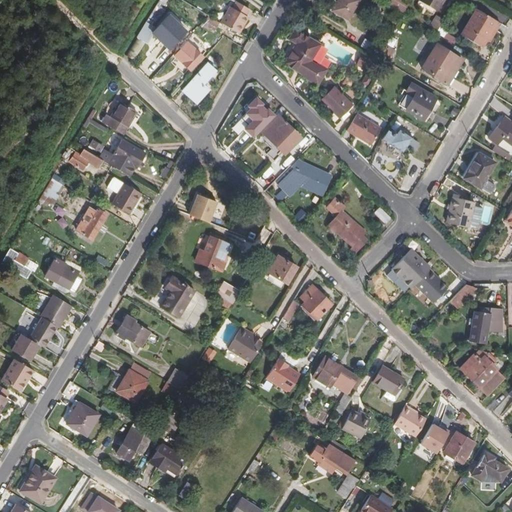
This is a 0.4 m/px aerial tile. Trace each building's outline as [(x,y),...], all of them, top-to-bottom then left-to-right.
[(336,0),(332,8),(348,18),(358,0),(336,0)] [(410,5),(401,0),(394,0),(392,5),(405,13),(410,5)] [(420,0),(421,0),(436,10),(441,0),(420,0)] [(219,23),(229,29),(237,34),(247,18),(245,17),(249,10),(236,3),(232,9),(229,7),(219,23)] [(488,41),(499,24),(477,10),(462,36),(484,49),(488,41)] [(436,33),(441,25),(446,16),(439,12),(428,28),(436,33)] [(168,15),(158,26),(173,40),(183,30),(168,15)] [(202,28),(214,30),(216,21),(204,19),(202,28)] [(386,45),(392,49),(408,23),(402,19),(386,45)] [(499,24),(488,41),(491,42),(501,25),(499,24)] [(441,25),(436,33),(444,38),(449,30),(441,25)] [(309,64),(312,59),(321,44),(296,29),(290,39),(298,43),(285,63),(302,74),(301,75),(308,79),(314,68),(309,64)] [(381,48),(366,38),(361,45),(377,55),(381,48)] [(133,59),(143,45),(136,41),(127,56),(133,59)] [(188,71),(201,57),(186,43),(175,55),(183,62),(181,64),(188,71)] [(392,49),(386,45),(379,56),(388,62),(396,50),(392,49)] [(423,71),(448,86),(462,61),(437,47),(423,71)] [(374,59),(363,54),(358,65),(370,69),(374,59)] [(163,80),(173,66),(166,61),(156,75),(163,80)] [(203,83),(215,70),(208,63),(182,89),(195,102),(208,89),(203,83)] [(317,85),(326,72),(326,71),(316,64),(314,68),(308,79),(317,85)] [(203,83),(208,89),(218,72),(215,70),(203,83)] [(435,102),(418,92),(420,89),(412,84),(407,92),(415,96),(407,109),(424,120),(435,102)] [(348,114),(346,112),(352,105),(353,105),(335,87),(323,99),(335,111),(334,113),(343,122),(349,116),(348,114)] [(437,99),(420,89),(418,92),(435,102),(437,99)] [(122,134),(127,127),(136,111),(120,102),(111,117),(107,114),(103,122),(122,134)] [(354,107),(352,105),(346,112),(348,114),(354,107)] [(372,145),(381,129),(357,114),(349,127),(356,132),(354,134),(372,145)] [(284,152),(299,137),(277,115),(263,130),(284,152)] [(504,117),(488,139),(496,145),(502,138),(511,145),(511,122),(511,123),(504,117)] [(398,150),(409,132),(394,122),(381,140),(388,144),(389,144),(398,150)] [(90,147),(99,151),(102,144),(92,141),(90,147)] [(104,150),(98,159),(102,161),(111,167),(129,177),(134,168),(136,170),(145,155),(121,141),(112,155),(104,150)] [(73,152),(69,149),(63,160),(66,162),(73,152)] [(98,159),(84,150),(80,156),(75,153),(69,163),(81,171),(87,163),(97,169),(102,161),(98,159)] [(479,187),(484,179),(494,162),(478,153),(463,177),(479,187)] [(300,164),(293,172),(302,181),(301,182),(323,192),(329,177),(300,164)] [(288,195),(301,182),(302,181),(293,172),(278,187),(288,195)] [(52,198),(60,184),(52,179),(43,193),(52,198)] [(484,179),(479,187),(489,193),(494,185),(484,179)] [(139,193),(123,183),(110,204),(127,214),(139,193)] [(186,215),(208,224),(217,203),(195,194),(186,215)] [(327,224),(352,246),(365,232),(341,210),(343,207),(334,198),(326,207),(335,216),(327,224)] [(470,225),(473,207),(474,202),(453,198),(447,223),(469,228),(470,225)] [(384,225),(390,219),(380,207),(373,213),(384,225)] [(478,227),(482,208),(473,207),(470,225),(478,227)] [(91,239),(106,215),(96,209),(95,212),(88,208),(75,230),(91,239)] [(194,261),(220,270),(224,258),(223,258),(227,243),(226,242),(226,240),(221,238),(220,240),(208,236),(203,251),(198,249),(194,261)] [(9,248),(0,262),(0,263),(26,279),(31,271),(23,266),(27,259),(9,248)] [(448,288),(410,250),(390,270),(410,290),(414,286),(432,304),(448,288)] [(277,256),(267,272),(286,283),(296,267),(277,256)] [(68,289),(75,277),(78,272),(54,257),(43,275),(56,282),(68,289)] [(161,307),(177,317),(193,289),(171,276),(164,288),(170,291),(161,307)] [(75,277),(68,289),(73,293),(80,280),(75,277)] [(223,299),(220,304),(228,310),(239,291),(223,281),(214,294),(223,299)] [(466,283),(447,302),(454,309),(473,290),(466,283)] [(316,290),(301,306),(316,320),(331,305),(316,290)] [(41,317),(55,326),(58,327),(71,306),(52,295),(40,316),(41,317)] [(496,334),(499,334),(498,308),(476,305),(475,310),(473,309),(468,339),(484,343),(486,329),(496,330),(496,334)] [(294,311),(289,308),(281,322),(289,326),(291,323),(288,321),(294,311)] [(124,337),(140,346),(148,331),(133,322),(134,320),(125,315),(114,333),(122,339),(124,337)] [(43,348),(55,326),(41,317),(28,340),(38,345),(43,348)] [(346,324),(340,320),(333,334),(338,337),(346,324)] [(247,336),(248,333),(241,328),(228,350),(249,362),(260,343),(252,338),(247,336)] [(38,345),(28,340),(20,334),(11,351),(29,361),(38,345)] [(216,352),(210,348),(204,358),(210,362),(216,352)] [(483,390),(498,374),(493,370),(495,368),(489,362),(493,357),(490,354),(492,351),(491,350),(480,348),(461,368),(475,381),(483,390)] [(331,383),(341,366),(325,356),(313,377),(329,386),(331,383)] [(265,380),(288,394),(300,374),(278,359),(265,380)] [(20,392),(32,371),(13,360),(1,381),(20,392)] [(128,370),(146,381),(150,374),(133,363),(128,370)] [(383,364),(373,381),(393,393),(404,377),(383,364)] [(351,386),(357,376),(341,366),(331,383),(347,393),(351,386)] [(181,390),(189,378),(175,369),(167,382),(181,390)] [(128,370),(116,391),(135,402),(147,382),(146,381),(128,370)] [(498,374),(483,390),(489,396),(502,378),(498,374)] [(357,376),(351,386),(355,388),(361,379),(357,376)] [(341,414),(351,398),(345,394),(335,410),(341,414)] [(81,404),(67,425),(86,437),(99,416),(81,404)] [(411,413),(412,411),(404,406),(393,426),(414,439),(425,421),(416,416),(411,413)] [(175,429),(183,417),(170,409),(162,422),(175,429)] [(363,416),(357,413),(351,410),(341,428),(360,438),(370,419),(363,416)] [(426,451),(436,455),(447,430),(430,422),(416,453),(424,456),(426,451)] [(129,461),(135,451),(148,431),(135,423),(116,453),(129,461)] [(474,443),(456,432),(444,453),(462,464),(474,443)] [(163,472),(166,468),(177,474),(186,459),(161,443),(148,463),(163,472)] [(346,461),(349,456),(329,443),(325,449),(317,444),(309,457),(318,463),(321,459),(343,473),(349,463),(346,461)] [(485,450),(471,475),(480,480),(485,472),(499,481),(507,468),(492,459),(494,456),(485,450)] [(135,451),(129,461),(135,465),(141,454),(135,451)] [(19,491),(39,503),(54,478),(35,466),(19,491)] [(353,489),(358,481),(348,474),(337,490),(343,495),(342,497),(344,498),(351,487),(353,489)] [(78,482),(67,499),(74,504),(85,487),(78,482)] [(188,482),(179,495),(186,500),(195,486),(188,482)] [(391,511),(393,510),(371,496),(360,511),(391,511)] [(240,497),(231,511),(259,511),(260,510),(240,497)]
